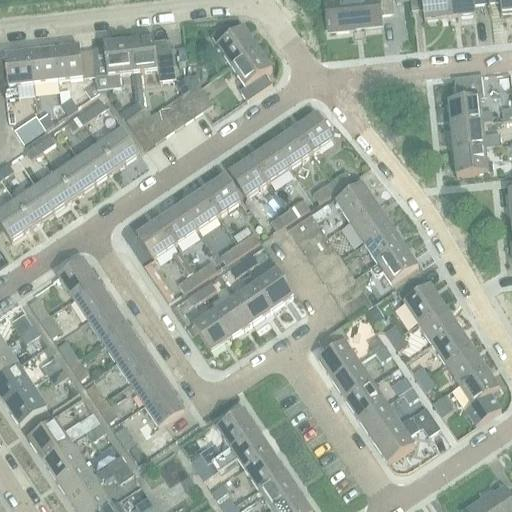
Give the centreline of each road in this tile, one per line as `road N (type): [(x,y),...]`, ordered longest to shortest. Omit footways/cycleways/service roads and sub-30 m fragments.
road 1 (residential): [(390,508),(285,352),(219,392),(195,389),(88,229)]
road 2 (residential): [(0,31),(248,2),(266,12),(316,79)]
road 3 (residential): [(511,359),(411,193),(316,79)]
road 4 (residential): [(88,229),(316,79)]
road 5 (residential): [(511,59),(316,79)]
road 6 (residential): [(390,508),(511,426)]
